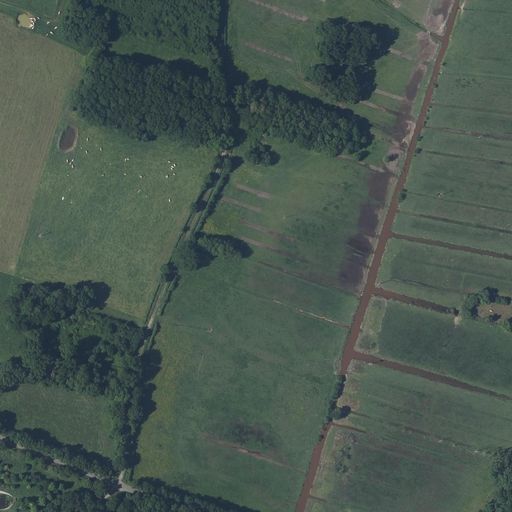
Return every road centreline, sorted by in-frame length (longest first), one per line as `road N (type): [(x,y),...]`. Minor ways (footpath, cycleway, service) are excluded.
road 1 (track): [(117,483),(140,352),(228,140),(222,0)]
road 2 (tertiary): [(197,511),(0,437)]
